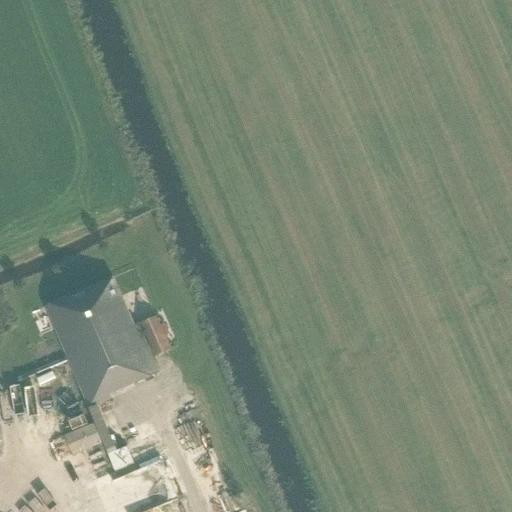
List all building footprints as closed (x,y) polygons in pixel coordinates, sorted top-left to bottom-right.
[(135,384),(158,374),(137,325),(134,326),(113,278),(46,306),(90,408),(137,388),(135,384)] [(156,357),(170,350),(156,317),(141,323),(156,357)] [(72,455),(111,439),(103,420),(64,436),(72,455)] [(128,441),(108,449),(116,468),(135,460),(128,441)] [(210,445),(197,451),(206,471),(219,465),(210,445)] [(0,462),(0,474),(12,471),(8,460),(0,462)]
